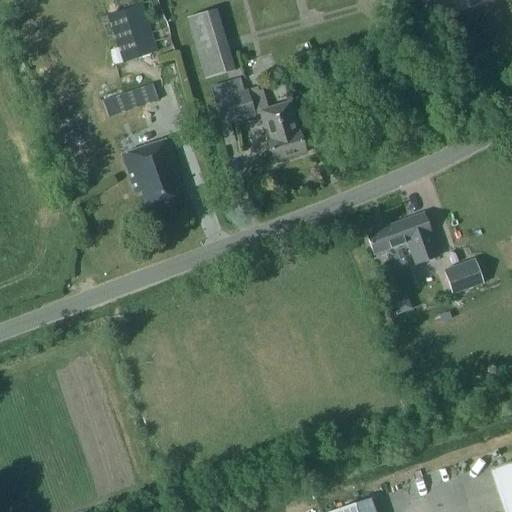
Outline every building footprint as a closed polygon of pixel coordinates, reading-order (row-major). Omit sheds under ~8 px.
[(511,0),(418,0),(427,24),(501,0),(511,0)] [(117,49),(119,48),(124,63),(157,51),(141,4),(106,16),(117,49)] [(186,19),(204,81),(234,72),(216,10),(186,19)] [(101,100),(106,117),(157,100),(151,83),(101,100)] [(237,83),(210,94),(219,127),(223,126),(252,117),(244,92),(241,92),(237,83)] [(296,133),(287,104),(259,113),(267,141),(266,141),(273,164),(304,155),(297,132),(296,133)] [(134,196),(140,194),(148,215),(181,203),(173,177),(177,176),(165,142),(120,158),(134,196)] [(372,256),(405,244),(414,266),(437,257),(421,215),(410,220),(410,218),(364,235),(372,256)] [(443,271),(452,296),(483,285),(474,260),(443,271)] [(511,511),(511,464),(490,471),(504,511),(511,511)] [(374,511),(371,499),(324,511),(323,511),(374,511)]
